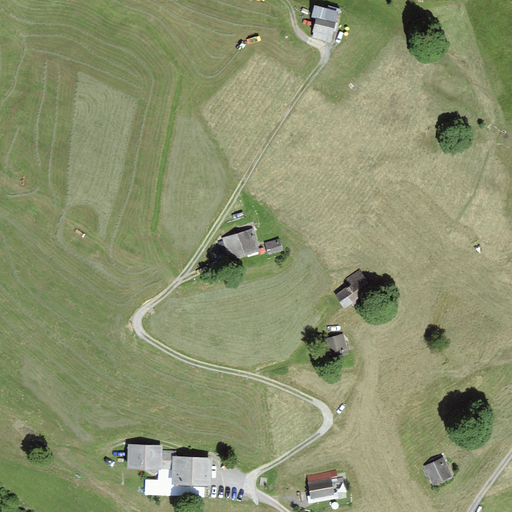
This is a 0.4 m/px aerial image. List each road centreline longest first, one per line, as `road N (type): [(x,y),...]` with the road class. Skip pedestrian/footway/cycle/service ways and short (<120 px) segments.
road 1 (track): [(283,511),(249,483),(320,432),(326,410),(283,386),(176,356),(136,321),(181,277),(239,189)]
road 2 (track): [(239,189),(323,58),(320,46),(299,34),(284,0)]
road 3 (track): [(100,447),(133,439),(169,444),(213,455),(249,483)]
